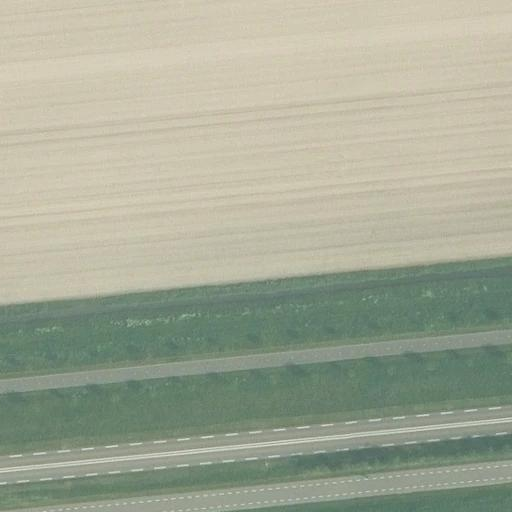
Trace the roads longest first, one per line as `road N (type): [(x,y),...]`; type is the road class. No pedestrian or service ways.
road 1 (secondary): [(0,471),(511,420)]
road 2 (unclassified): [(511,336),(0,387)]
road 3 (unclassified): [(106,511),(511,471)]
